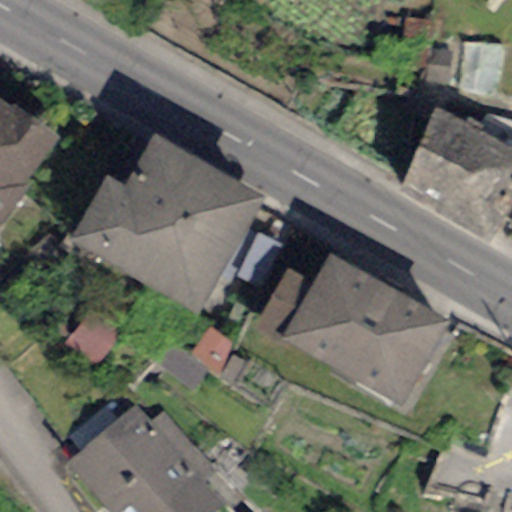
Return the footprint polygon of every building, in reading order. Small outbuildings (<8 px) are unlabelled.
[(432,20),(406,18),(403,57),(429,59),(432,20)] [(451,71),(425,68),(422,86),(448,89),(451,71)] [(0,111),(0,240),(58,148),(0,111)] [(511,220),(511,161),(434,115),(399,205),(489,259),(511,220)] [(106,188),(69,255),(198,325),(261,209),(151,149),(124,198),(106,188)] [(255,337),(406,416),(451,330),(329,266),(316,292),(287,277),(255,337)] [(135,409),(65,472),(100,511),(222,511),(201,488),(216,474),(163,415),(151,426),(135,409)]
